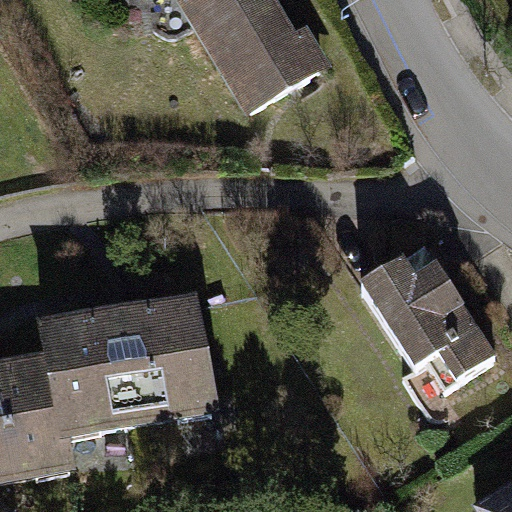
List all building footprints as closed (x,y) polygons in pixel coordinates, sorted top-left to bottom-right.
[(180,0),(251,117),(321,74),(300,39),(285,47),(256,0),(180,0)] [(445,397),(495,364),(423,251),(360,291),(415,377),(427,369),(445,397)] [(212,414),(192,313),(44,342),(49,369),(64,442),(212,414)] [(0,378),(0,483),(69,470),(64,442),(49,369),(0,378)] [(511,511),(511,494),(484,511),(511,511)]
